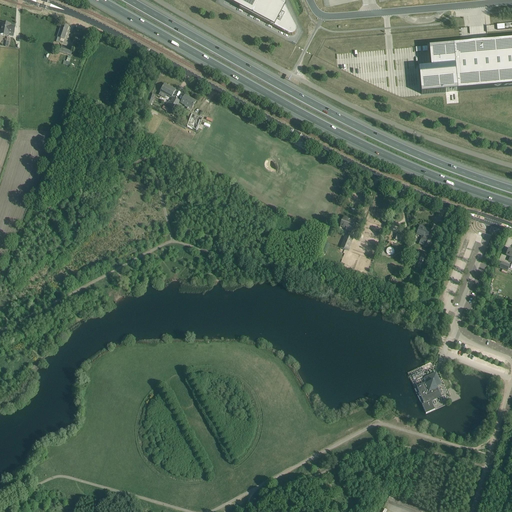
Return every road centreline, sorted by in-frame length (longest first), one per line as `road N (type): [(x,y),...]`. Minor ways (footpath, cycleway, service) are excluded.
road 1 (tertiary): [(493,219),(367,168),(106,23),(45,2)]
road 2 (motorway): [(100,0),(321,123),(511,203)]
road 3 (motorway): [(511,188),(325,110),(130,0)]
road 4 (unclassified): [(292,75),(415,134),(511,165)]
road 5 (unclassified): [(511,1),(321,14)]
road 6 (unclassified): [(511,361),(453,330),(493,219)]
road 7 (unclassified): [(158,0),(292,75)]
road 8 (unclassified): [(471,511),(511,379)]
